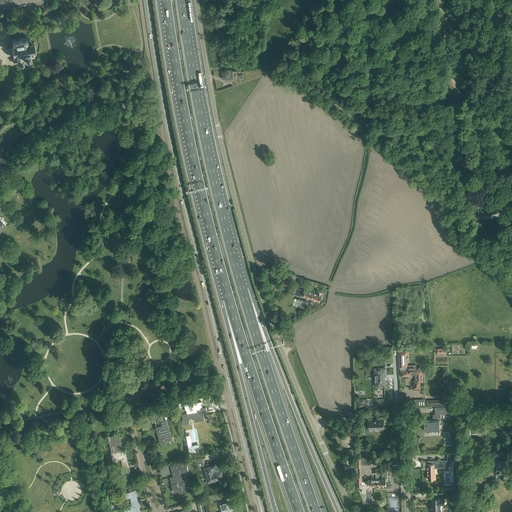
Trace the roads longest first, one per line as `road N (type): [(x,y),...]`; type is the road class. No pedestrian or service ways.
road 1 (unclassified): [(353,511),(254,271),(196,0)]
road 2 (tertiary): [(146,0),(166,126),(223,363)]
road 3 (motorway): [(165,0),(186,133),(227,298)]
road 4 (motorway): [(241,289),(181,0)]
road 5 (motorway): [(338,511),(241,289)]
road 6 (motorway): [(316,511),(241,289)]
road 7 (motorway): [(227,298),(298,511)]
road 8 (motorway): [(227,298),(274,511)]
road 9 (tertiary): [(223,363),(261,511)]
